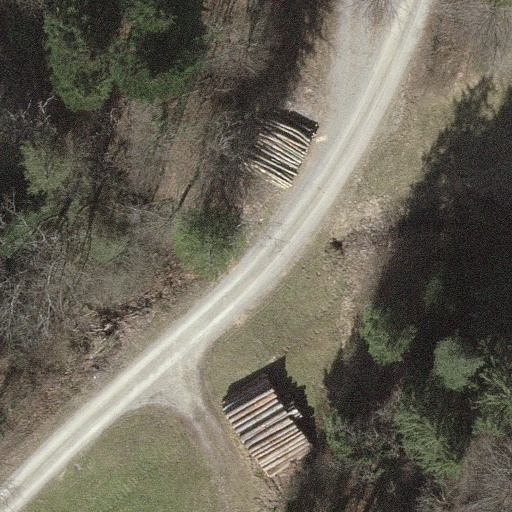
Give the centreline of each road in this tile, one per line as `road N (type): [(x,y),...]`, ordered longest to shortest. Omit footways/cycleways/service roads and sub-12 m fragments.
road 1 (track): [(0,510),(261,271),(338,159)]
road 2 (track): [(338,159),(408,40),(420,0)]
road 3 (track): [(168,355),(207,444),(219,511)]
road 4 (track): [(338,159),(353,0)]
